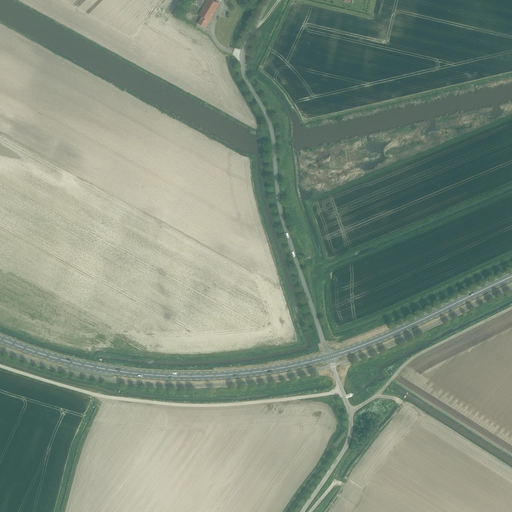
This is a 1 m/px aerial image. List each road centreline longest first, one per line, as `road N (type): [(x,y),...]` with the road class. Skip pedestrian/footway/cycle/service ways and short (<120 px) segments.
road 1 (unclassified): [(329,356),(278,213),(270,126),(241,63),(267,0)]
road 2 (primary): [(0,338),(140,374),(249,373),(329,356)]
road 3 (primary): [(329,356),(511,278)]
road 4 (track): [(349,412),(409,360),(511,308)]
road 5 (unclassified): [(300,511),(348,440),(350,415),(329,356)]
